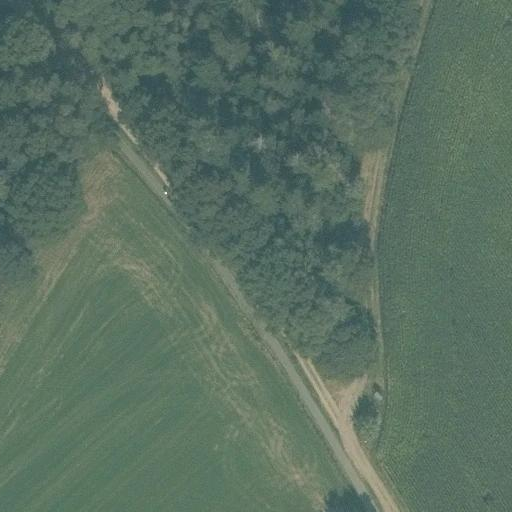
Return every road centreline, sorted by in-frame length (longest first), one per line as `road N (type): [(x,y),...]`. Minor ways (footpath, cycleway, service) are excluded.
road 1 (track): [(388,511),(212,228),(20,0)]
road 2 (track): [(349,447),(386,130),(426,0)]
